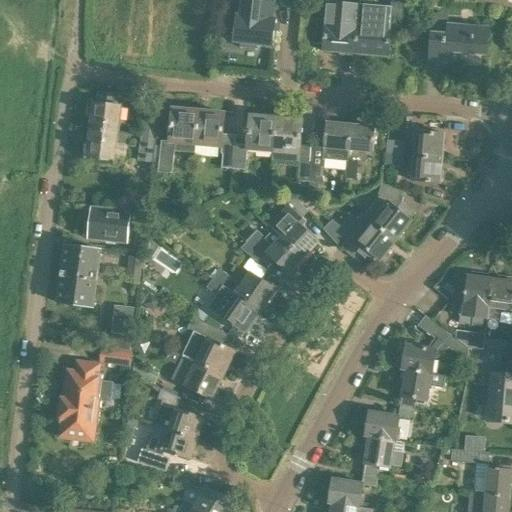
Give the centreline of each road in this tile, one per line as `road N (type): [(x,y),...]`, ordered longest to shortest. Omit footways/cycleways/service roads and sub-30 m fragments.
road 1 (residential): [(511,113),(73,73),(12,511)]
road 2 (residential): [(276,502),(215,467),(264,355),(319,282),(346,271),(394,299)]
road 3 (residential): [(276,502),(394,299)]
road 4 (residential): [(394,299),(491,187)]
